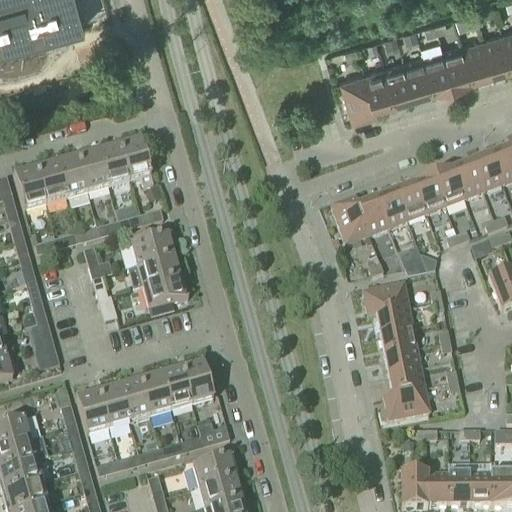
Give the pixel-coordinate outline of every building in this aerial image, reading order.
[(0,0),(0,51),(83,28),(75,0),(0,0)] [(473,14),(462,17),(466,28),(476,25),(473,14)] [(434,26),(436,34),(446,31),(444,23),(434,26)] [(436,34),(434,26),(424,28),(426,37),(436,34)] [(511,31),(503,35),(511,66),(511,31)] [(413,32),(402,35),(406,48),(417,44),(413,32)] [(482,41),(492,73),(511,66),(503,35),(482,41)] [(393,38),(381,41),(385,53),(396,49),(393,38)] [(462,47),(471,79),(492,73),(482,41),(462,47)] [(373,44),(365,46),(368,57),(376,55),(373,44)] [(442,53),(451,85),(471,79),(462,47),(442,53)] [(346,61),(358,57),(355,49),(344,52),(346,61)] [(421,59),(431,91),(451,85),(442,53),(421,59)] [(401,65),(410,97),(431,91),(421,59),(401,65)] [(380,71),(390,102),(410,97),(401,65),(380,71)] [(390,102),(380,71),(360,77),(369,108),(374,107),(390,102)] [(351,123),(372,117),(376,116),(374,107),(369,108),(360,77),(339,83),(351,123)] [(296,129),(303,127),(300,116),(293,118),(296,129)] [(117,145),(128,185),(142,181),(144,191),(152,189),(138,139),(117,145)] [(96,151),(107,191),(128,185),(117,145),(96,151)] [(491,157),(503,188),(511,184),(511,151),(511,149),(507,151),(491,157)] [(76,157),(87,197),(107,191),(96,151),(76,157)] [(55,163),(66,203),(87,197),(76,157),(55,163)] [(471,164),(483,195),(503,188),(491,157),(471,164)] [(34,169),(45,209),(66,203),(55,163),(34,169)] [(452,172),(464,203),(483,195),(471,164),(452,172)] [(45,209),(34,169),(12,175),(23,215),(45,209)] [(432,179),(444,211),(464,203),(452,172),(432,179)] [(412,187),(424,218),(444,211),(432,179),(412,187)] [(0,204),(1,205),(12,202),(6,180),(0,181),(0,204)] [(392,195),(404,226),(424,218),(412,187),(392,195)] [(372,202),(384,234),(404,226),(392,195),(372,202)] [(344,249),(365,241),(353,210),(357,208),(354,200),(329,209),(344,249)] [(12,202),(1,205),(7,226),(17,223),(12,202)] [(384,234),(372,202),(357,208),(353,210),(365,241),(384,234)] [(137,219),(140,230),(162,224),(159,213),(137,219)] [(116,225),(119,235),(140,230),(137,219),(116,225)] [(494,224),(498,232),(506,229),(502,221),(494,224)] [(17,223),(7,226),(13,247),(23,244),(17,223)] [(498,232),(494,224),(483,228),(486,236),(498,232)] [(96,231),(99,241),(119,235),(116,225),(96,231)] [(75,237),(78,247),(99,241),(96,231),(75,237)] [(136,272),(176,261),(169,237),(159,240),(157,233),(128,241),(136,272)] [(455,239),(458,247),(468,244),(464,235),(455,239)] [(497,239),(500,247),(510,244),(507,235),(497,239)] [(54,242),(57,253),(78,247),(75,237),(54,242)] [(458,247),(455,239),(445,243),(448,251),(458,247)] [(500,247),(497,239),(487,243),(491,251),(500,247)] [(57,253),(54,242),(33,248),(36,259),(57,253)] [(23,244),(13,247),(19,269),(29,266),(23,244)] [(91,284),(102,281),(101,279),(110,277),(107,266),(98,268),(93,252),(82,255),(91,284)] [(433,274),(435,264),(419,258),(426,276),(433,274)] [(176,261),(136,272),(142,292),(181,281),(176,261)] [(420,264),(410,268),(414,279),(424,275),(420,264)] [(29,266),(19,269),(24,289),(35,286),(29,266)] [(370,280),(382,276),(378,268),(367,272),(370,280)] [(511,277),(511,274),(511,272),(487,282),(500,315),(511,310),(511,277)] [(102,281),(91,284),(97,305),(107,302),(107,301),(102,281)] [(181,281),(142,292),(147,313),(187,302),(181,281)] [(35,286),(24,289),(30,310),(41,307),(35,286)] [(366,321),(375,319),(408,313),(403,287),(361,295),(366,321)] [(432,308),(440,306),(438,295),(429,297),(432,308)] [(107,302),(97,305),(102,325),(116,322),(110,301),(107,301),(107,302)] [(440,306),(432,308),(433,317),(442,315),(440,306)] [(36,331),(47,328),(41,307),(30,310),(36,331)] [(379,339),(412,332),(408,313),(375,319),(379,339)] [(47,328),(36,331),(42,352),(53,349),(47,328)] [(412,332),(379,339),(383,358),(416,351),(412,332)] [(439,347),(448,345),(446,335),(437,337),(439,347)] [(448,345),(439,347),(441,357),(450,355),(448,345)] [(53,349),(42,352),(47,372),(58,368),(53,349)] [(416,351),(383,358),(387,377),(419,371),(416,351)] [(5,362),(0,363),(0,385),(11,382),(5,362)] [(179,370),(190,409),(212,402),(200,364),(179,370)] [(190,409),(179,370),(158,376),(169,415),(190,409)] [(419,371),(387,377),(391,397),(423,390),(419,371)] [(447,385),(456,383),(454,375),(445,377),(447,385)] [(169,415),(158,376),(137,382),(148,421),(169,415)] [(148,421),(137,382),(116,388),(127,427),(148,421)] [(456,383),(447,385),(449,397),(458,395),(456,383)] [(127,427),(116,388),(96,394),(106,433),(127,427)] [(423,390),(391,397),(382,399),(387,424),(429,416),(423,390)] [(106,433),(96,394),(75,400),(86,438),(106,433)] [(65,435),(76,432),(69,409),(59,412),(65,435)] [(21,422),(0,428),(0,453),(40,442),(33,419),(21,422)] [(197,430),(200,441),(199,441),(202,451),(229,444),(225,430),(212,434),(210,426),(197,430)] [(71,456),(81,453),(76,432),(65,435),(71,456)] [(511,433),(494,434),(494,447),(511,446),(511,433)] [(425,443),(425,434),(414,435),(415,444),(425,443)] [(425,434),(425,443),(435,443),(435,434),(425,434)] [(468,443),(468,434),(457,434),(458,443),(468,443)] [(468,434),(468,443),(478,443),(478,434),(468,434)] [(202,451),(199,441),(178,447),(181,457),(202,451)] [(40,442),(0,453),(0,475),(34,466),(42,464),(45,463),(40,442)] [(181,457),(178,447),(157,452),(160,463),(181,457)] [(160,463),(157,452),(136,458),(139,469),(160,463)] [(77,477),(87,474),(81,453),(71,456),(77,477)] [(139,469),(136,458),(115,464),(118,475),(139,469)] [(198,493),(238,482),(231,460),(192,471),(198,493)] [(118,475),(115,464),(94,470),(98,480),(118,475)] [(0,495),(1,498),(40,487),(34,466),(0,475),(0,495)] [(468,469),(469,510),(489,510),(490,510),(490,476),(489,476),(489,475),(490,475),(490,468),(468,469)] [(469,510),(468,469),(447,469),(447,477),(447,510),(469,510)] [(87,474),(77,477),(82,497),(93,494),(87,474)] [(511,474),(490,475),(489,475),(489,476),(490,476),(490,510),(489,510),(489,511),(511,510),(511,474)] [(425,477),(426,477),(426,476),(400,476),(401,511),(427,511),(427,510),(426,510),(425,477)] [(447,477),(426,477),(425,477),(426,510),(427,510),(447,510),(447,477)] [(153,506),(163,503),(157,481),(147,483),(153,506)] [(203,511),(211,511),(244,503),(238,482),(198,493),(203,511)] [(133,487),(136,500),(149,498),(146,484),(133,487)] [(40,487),(1,498),(4,511),(28,511),(45,507),(40,487)] [(86,511),(97,511),(93,494),(82,497),(86,511)] [(154,511),(165,511),(163,503),(153,506),(154,511)] [(246,511),(244,503),(211,511),(246,511)]
